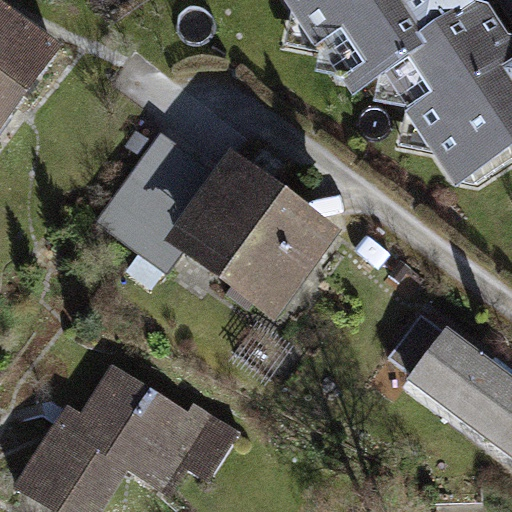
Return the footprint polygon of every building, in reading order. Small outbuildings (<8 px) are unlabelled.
[(318,0),(335,24),(324,31),(320,54),(338,81),(362,86),(380,74),(407,113),(429,117),(439,112),(474,163),(508,141),(511,146),(511,49),(487,12),(476,10),(477,0),(318,0)] [(0,133),(12,118),(9,116),(55,53),(0,12),(0,133)] [(130,248),(188,167),(157,145),(98,225),(130,248)] [(224,193),(188,167),(130,248),(168,276),(190,245),(238,281),(228,295),(248,309),(259,295),(270,303),(317,237),(235,178),(224,193)] [(445,335),(421,317),(389,360),(412,378),(409,382),(442,406),(453,392),(503,430),(492,444),(511,459),(511,382),(446,333),(445,335)] [(189,416),(115,369),(74,434),(59,425),(18,489),(55,511),(92,511),(121,467),(163,493),(191,449),(182,443),(202,410),(195,406),(189,416)]
